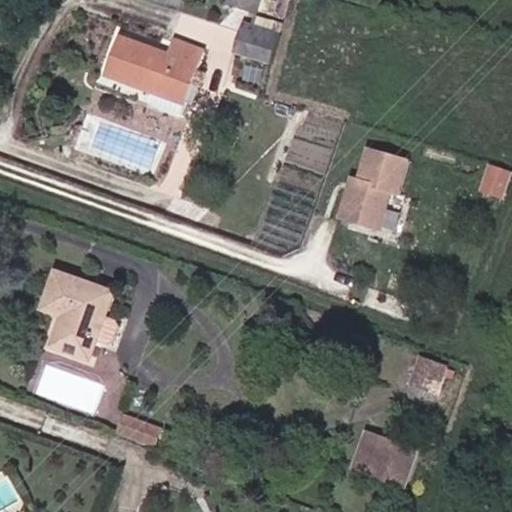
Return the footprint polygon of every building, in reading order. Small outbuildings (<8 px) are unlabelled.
[(79,50),(162,79),(181,27),(150,16),(144,33),(92,15),(79,50)] [(234,54),(273,62),(280,28),(241,21),(234,54)] [(403,193),(413,157),(361,144),(340,219),(383,231),(394,191),(403,193)] [(484,189),(507,196),(511,179),(511,169),(492,163),(484,189)] [(87,272),(32,250),(18,287),(38,295),(27,322),(63,336),(71,316),(87,323),(98,297),(80,290),(87,272)] [(417,347),(390,337),(379,365),(406,375),(417,347)] [(415,382),(452,388),(456,362),(419,355),(415,382)] [(127,409),(95,398),(89,413),(121,425),(127,409)] [(127,412),(120,431),(159,445),(166,426),(127,412)] [(388,430),(338,412),(325,448),(376,465),(388,430)] [(336,511),(338,509),(320,503),(316,511),(336,511)]
